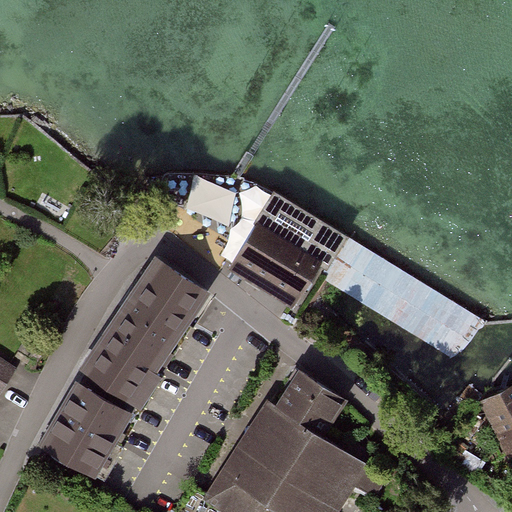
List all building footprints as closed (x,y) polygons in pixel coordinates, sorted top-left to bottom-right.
[(247,192),(201,172),(188,201),(234,221),(247,192)] [(323,256),(258,218),(229,267),(293,305),(323,256)] [(330,281),(453,355),(483,324),(488,319),(356,238),(330,281)] [(212,286),(154,249),(78,367),(142,408),(175,356),(170,352),(187,325),(191,319),(212,286)] [(0,353),(0,394),(2,396),(20,365),(0,353)] [(343,397),(296,368),(273,404),(320,434),(343,397)] [(134,409),(77,377),(40,440),(98,473),(134,409)] [(511,454),(511,380),(479,397),(508,456),(511,454)] [(266,400),(206,495),(233,511),(338,511),(354,487),(375,500),(389,477),(320,434),(273,404),(266,400)]
